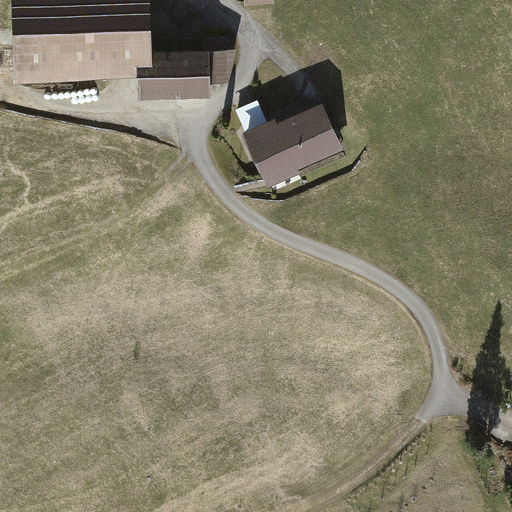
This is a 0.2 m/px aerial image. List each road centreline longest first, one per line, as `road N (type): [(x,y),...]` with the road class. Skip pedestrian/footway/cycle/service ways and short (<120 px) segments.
road 1 (residential): [(426,424),(445,382),(439,339),(417,303),(372,272),(281,238),(225,193),(199,155),(207,122),(253,59),(248,25),(224,0)]
road 2 (track): [(0,275),(152,197),(199,155)]
road 3 (track): [(305,511),(338,498),(426,424)]
